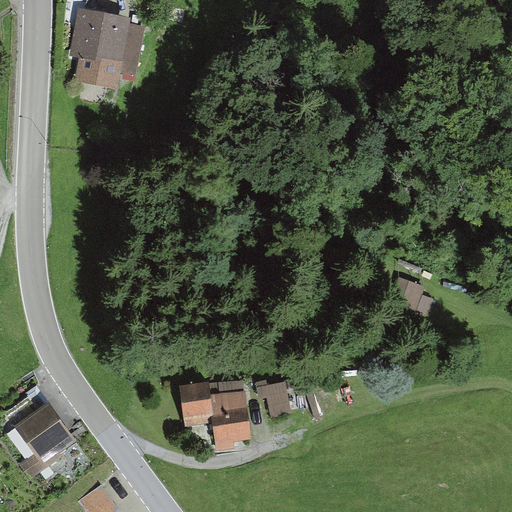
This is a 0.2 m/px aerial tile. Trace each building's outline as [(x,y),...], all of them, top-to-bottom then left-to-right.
[(139,25),(86,12),(76,56),(86,59),(81,79),(124,89),(139,25)] [(274,414),(296,411),(292,379),(259,383),(261,398),(272,397),(274,414)] [(215,390),(182,392),(183,430),(217,428),(215,390)] [(252,402),(217,403),(218,449),(253,449),(252,402)] [(86,442),(57,403),(9,438),(37,477),(86,442)] [(82,501),(90,511),(114,511),(121,507),(103,484),(82,501)]
